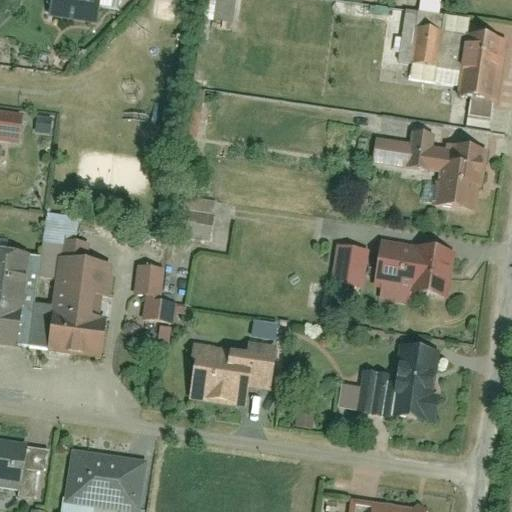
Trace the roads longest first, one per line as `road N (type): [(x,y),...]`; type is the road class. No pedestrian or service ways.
road 1 (residential): [(482,477),(0,407)]
road 2 (residential): [(511,281),(482,477)]
